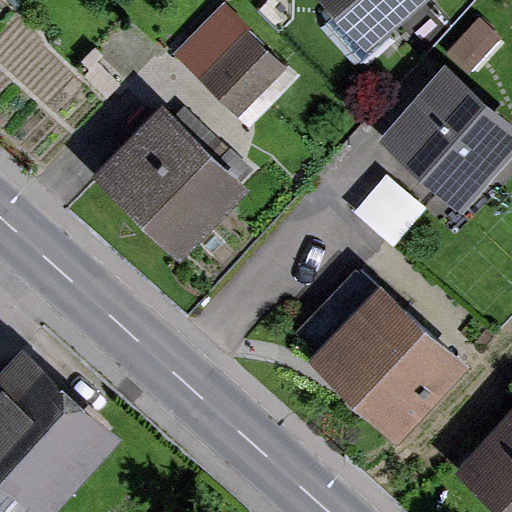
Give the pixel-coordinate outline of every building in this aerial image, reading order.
[(328,0),(367,42),(413,0),(328,0)] [(277,71),(247,42),(203,88),(232,116),(277,71)] [(435,75),(369,145),(440,212),(506,142),(435,75)] [(254,180),(175,109),(110,182),(190,253),(254,180)] [(371,282),(302,358),(385,434),(454,357),(371,282)] [(37,511),(105,440),(15,357),(0,372),(0,505),(7,511),(37,511)] [(511,511),(511,411),(443,488),(469,511),(511,511)]
